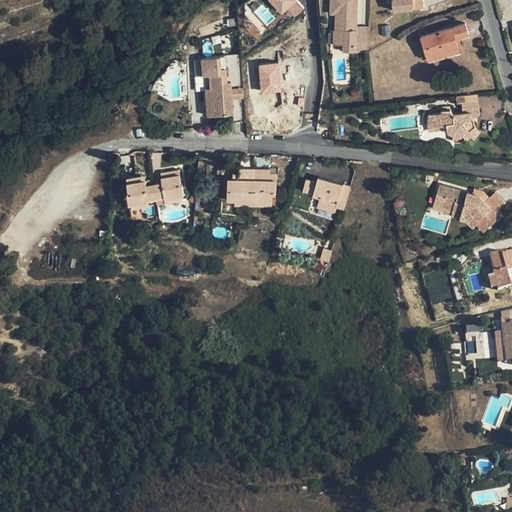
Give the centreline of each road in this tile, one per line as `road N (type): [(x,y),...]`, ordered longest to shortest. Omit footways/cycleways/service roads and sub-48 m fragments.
road 1 (residential): [(307,151),(124,142),(97,150),(45,207),(0,230)]
road 2 (residential): [(511,172),(307,151)]
road 3 (residential): [(307,151),(318,70),(311,0)]
